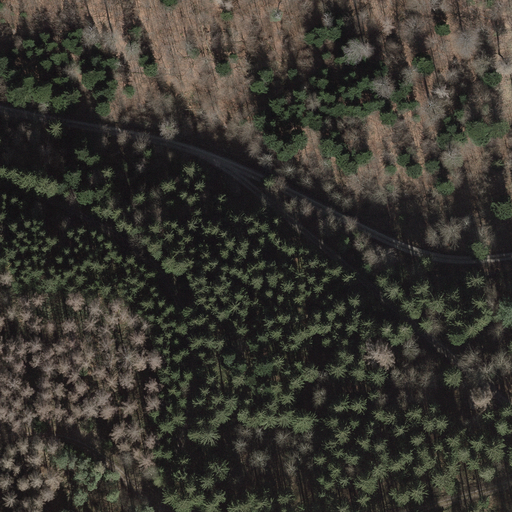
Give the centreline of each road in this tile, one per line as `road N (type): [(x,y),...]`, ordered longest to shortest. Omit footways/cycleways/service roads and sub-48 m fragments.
road 1 (track): [(0,182),(120,238),(150,262),(178,302),(195,357),(194,389),(161,511)]
road 2 (track): [(225,162),(511,407)]
road 3 (track): [(511,254),(430,257),(225,162)]
road 4 (track): [(225,162),(169,142),(0,109)]
road 5 (track): [(0,436),(46,435),(85,446),(157,511)]
